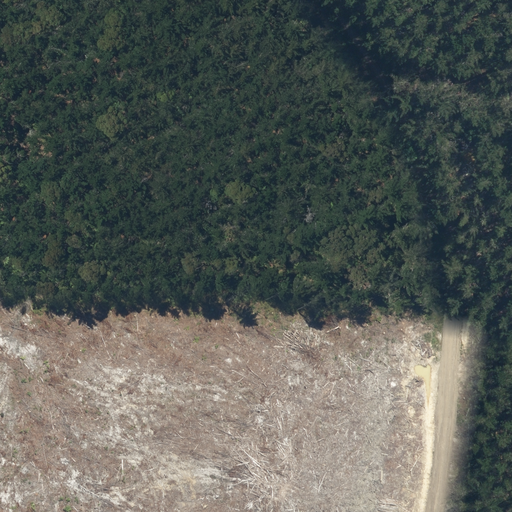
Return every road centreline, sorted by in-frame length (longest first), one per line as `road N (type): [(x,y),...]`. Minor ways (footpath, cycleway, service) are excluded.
road 1 (track): [(430,511),(444,234),(415,130),(329,0)]
road 2 (track): [(372,65),(511,81)]
